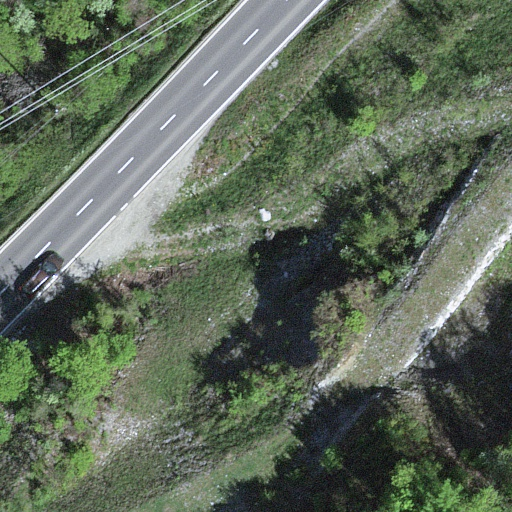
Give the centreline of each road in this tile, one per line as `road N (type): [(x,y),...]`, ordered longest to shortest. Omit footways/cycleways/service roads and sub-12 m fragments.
road 1 (track): [(32,262),(182,242),(251,223),(410,134),(511,103)]
road 2 (secondary): [(284,0),(0,295)]
